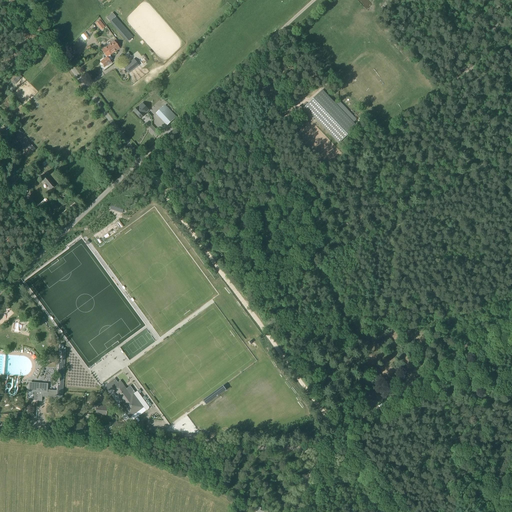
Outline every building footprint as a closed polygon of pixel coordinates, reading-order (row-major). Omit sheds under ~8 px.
[(113,11),(107,17),(110,20),(116,15),(113,11)] [(127,42),(133,37),(115,17),(109,22),(127,42)] [(101,19),(96,23),(101,29),(106,26),(101,19)] [(84,41),(89,38),(85,32),(80,35),(84,41)] [(108,51),(111,54),(119,48),(114,42),(101,51),(104,54),(108,51)] [(109,55),(111,54),(108,51),(104,54),(106,58),(100,62),(104,67),(107,65),(108,66),(111,63),(109,61),(112,59),(109,55)] [(128,62),(133,57),(129,52),(124,58),(128,62)] [(128,74),(139,66),(133,59),(123,68),(128,74)] [(11,82),(14,85),(22,77),(19,74),(11,82)] [(357,126),(322,90),(304,107),(301,111),(311,121),(315,118),(339,144),(357,126)] [(148,110),(142,104),(137,108),(133,111),(140,118),(144,115),(148,110)] [(167,126),(176,117),(165,105),(156,114),(167,126)] [(23,133),(19,129),(13,134),(16,138),(23,133)] [(35,149),(27,141),(28,140),(24,136),(19,141),(23,145),(26,149),(27,148),(31,153),(35,149)] [(51,189),(55,186),(44,174),(41,177),(51,189)] [(60,219),(76,206),(74,203),(58,216),(60,219)] [(64,359),(65,348),(63,348),(63,345),(59,345),(59,352),(61,352),(61,359),(61,363),(58,362),(58,375),(60,375),(59,385),(57,385),(56,391),(49,390),(47,390),(47,395),(47,396),(51,396),(51,397),(62,398),(62,393),(62,391),(64,359)] [(117,383),(114,378),(104,386),(108,392),(111,389),(121,402),(119,404),(129,418),(144,408),(133,394),(135,393),(130,386),(126,389),(124,386),(120,381),(117,383)] [(45,396),(47,396),(47,395),(48,384),(29,382),(28,391),(33,391),(38,391),(37,401),(41,401),(42,397),(42,395),(45,395),(45,396)] [(203,401),(206,405),(226,390),(223,386),(203,400),(203,401)] [(28,391),(27,391),(27,399),(32,399),(32,400),(37,401),(38,391),(33,391),(28,391)] [(138,391),(135,393),(147,411),(151,408),(138,391)] [(106,415),(107,406),(93,406),(93,403),(90,403),(89,409),(96,409),(96,414),(99,414),(99,415),(103,416),(103,415),(106,415)]
